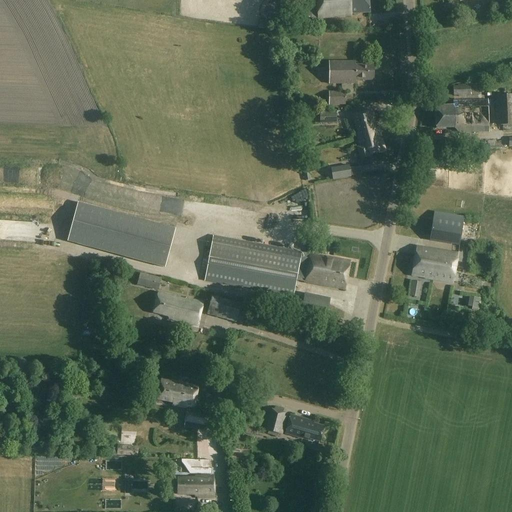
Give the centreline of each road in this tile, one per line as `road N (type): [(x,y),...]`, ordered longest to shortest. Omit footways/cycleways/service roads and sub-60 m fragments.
road 1 (tertiary): [(351,420),(411,111),(409,0)]
road 2 (unclassified): [(351,420),(238,390),(221,394),(214,404),(227,511)]
